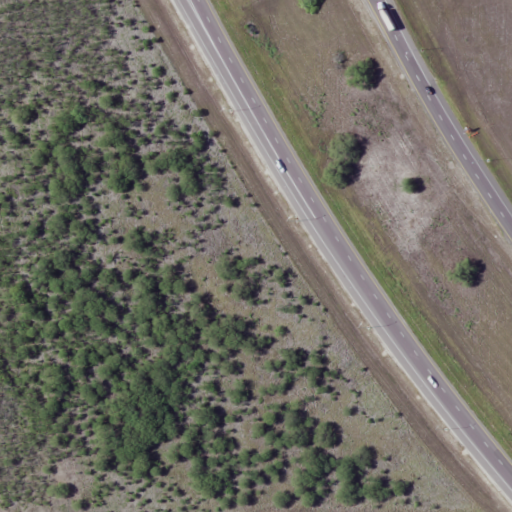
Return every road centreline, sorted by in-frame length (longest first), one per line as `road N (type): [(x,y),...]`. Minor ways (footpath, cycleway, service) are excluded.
road 1 (motorway): [(198,0),(325,220),(415,353)]
road 2 (motorway): [(511,226),(375,0)]
road 3 (trunk): [(415,353),(511,474)]
